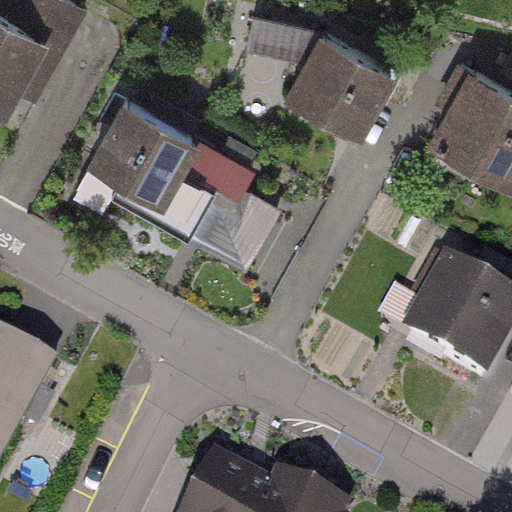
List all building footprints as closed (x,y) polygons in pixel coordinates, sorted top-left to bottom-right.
[(0,0),(0,108),(8,112),(21,89),(39,98),(87,11),(66,0),(0,0)] [(288,95),(364,138),(401,75),(326,31),(258,17),(250,48),(308,60),(288,95)] [(431,146),(511,190),(511,91),(474,70),(431,146)] [(115,195),(243,267),(276,208),(244,190),(255,170),(131,100),(96,161),(125,177),(115,195)] [(408,340),(489,386),(511,345),(511,298),(452,264),(408,340)] [(0,469),(56,367),(0,336),(0,469)] [(346,511),(279,478),(275,486),(221,459),(193,511),(346,511)]
